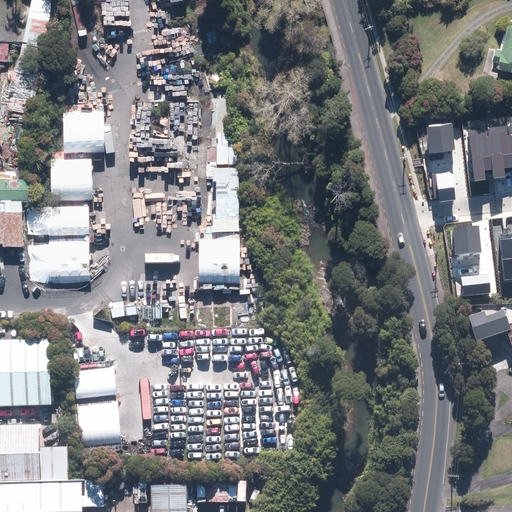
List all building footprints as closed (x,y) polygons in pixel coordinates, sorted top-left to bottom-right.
[(24,43),(20,42),(14,74),(12,73),(1,131),(2,131),(1,139),(21,144),(37,66),(47,20),(29,17),(24,43)] [(511,27),(506,26),(499,51),(494,50),(491,62),(497,63),(496,69),(511,72),(511,27)] [(205,169),(209,169),(210,193),(235,192),(235,169),(214,169),(214,164),(233,164),(233,143),(214,143),(214,138),(226,138),(226,99),(209,99),(210,146),(205,146),(205,169)] [(453,124),(427,126),(430,153),(455,151),(453,124)] [(487,128),(493,179),(511,176),(511,168),(507,126),(487,128)] [(470,130),(475,181),(493,179),(487,128),(470,130)] [(455,200),(452,173),(432,176),(436,203),(455,200)] [(0,244),(20,244),(20,199),(27,199),(27,176),(0,176),(0,244)] [(479,226),(453,228),(456,255),(481,253),(479,226)] [(511,237),(501,239),(505,280),(511,279),(511,237)] [(488,274),(461,277),(463,296),(490,293),(488,274)] [(511,326),(502,330),(511,357),(511,356),(511,326)] [(0,408),(49,407),(47,340),(0,341),(0,408)] [(273,363),(259,363),(259,395),(273,395),(273,363)] [(36,449),(35,429),(35,426),(0,427),(0,511),(79,511),(79,507),(101,507),(100,481),(64,482),(64,448),(36,449)] [(226,483),(204,483),(204,504),(226,504),(226,502),(242,502),(242,482),(226,483)] [(149,511),(183,511),(183,484),(148,486),(149,511)]
